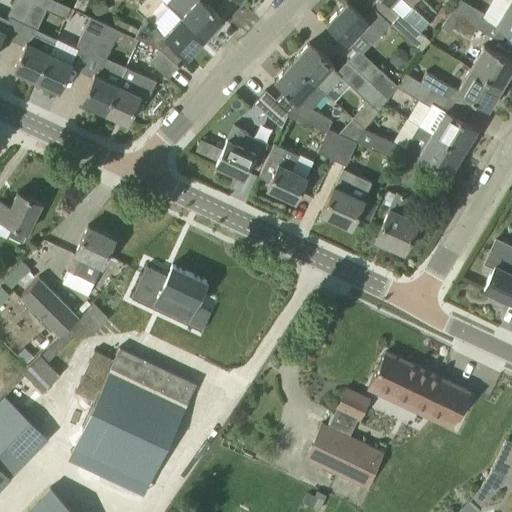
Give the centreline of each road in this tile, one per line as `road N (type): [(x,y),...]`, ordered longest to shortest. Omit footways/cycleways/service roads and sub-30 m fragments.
road 1 (tertiary): [(414,306),(134,172)]
road 2 (residential): [(134,172),(296,0)]
road 3 (residential): [(414,306),(511,146)]
road 4 (tertiary): [(134,172),(22,120)]
